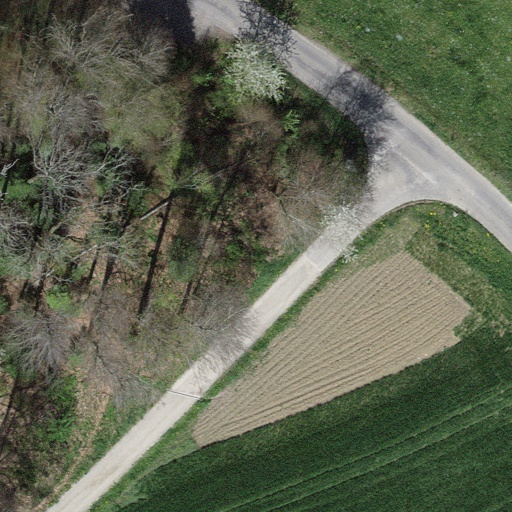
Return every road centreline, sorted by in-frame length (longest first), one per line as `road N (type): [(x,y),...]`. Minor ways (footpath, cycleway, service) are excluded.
road 1 (track): [(69,511),(242,343),(417,146)]
road 2 (unclassified): [(249,0),(511,232)]
